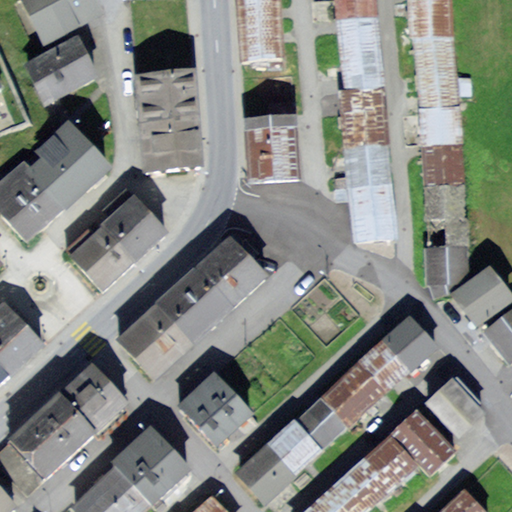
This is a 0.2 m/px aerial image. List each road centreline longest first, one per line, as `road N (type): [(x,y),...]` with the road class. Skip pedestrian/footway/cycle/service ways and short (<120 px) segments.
road 1 (residential): [(385,0),(405,210),(403,285)]
road 2 (residential): [(403,285),(213,463)]
road 3 (residential): [(299,0),(316,245)]
road 4 (residential): [(316,245),(153,399)]
road 5 (primary): [(212,0),(222,145),(216,202)]
road 6 (primary): [(216,202),(188,248),(86,337)]
road 7 (residential): [(112,0),(120,175)]
road 8 (residential): [(511,415),(403,285)]
road 9 (residential): [(153,399),(33,511)]
road 10 (residential): [(416,511),(511,415)]
road 11 (residential): [(120,175),(23,262)]
